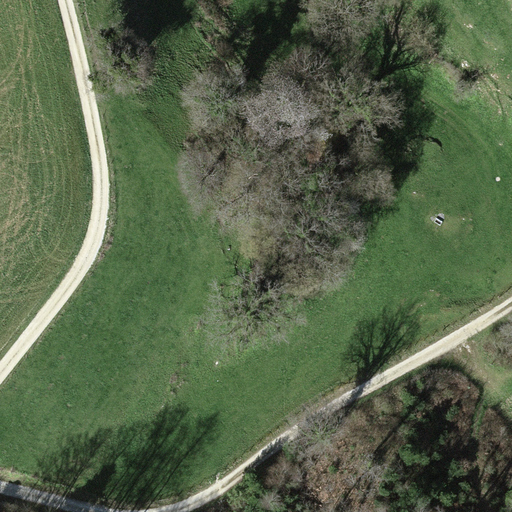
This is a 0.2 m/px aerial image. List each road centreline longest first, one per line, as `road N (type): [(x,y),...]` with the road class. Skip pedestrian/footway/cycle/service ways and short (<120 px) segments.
road 1 (track): [(163,511),(215,490),(511,304)]
road 2 (track): [(62,0),(81,64),(99,221),(78,264),(0,371)]
road 3 (track): [(0,489),(132,511)]
